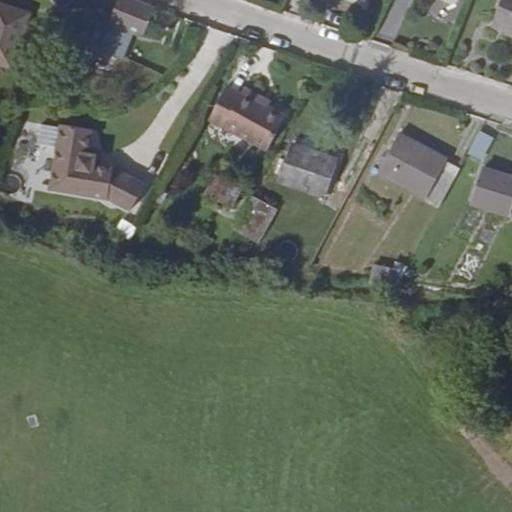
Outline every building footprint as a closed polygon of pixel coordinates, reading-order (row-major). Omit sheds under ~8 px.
[(155,8),(136,0),(117,0),(106,27),(140,43),(155,8)] [(511,0),(505,0),(493,30),(511,36),(511,0)] [(34,12),(26,10),(0,1),(0,57),(17,63),(33,15),(34,12)] [(287,113),(270,103),(261,97),(264,93),(248,84),(244,90),(230,82),(213,113),(269,146),(287,113)] [(261,97),(270,103),(272,98),(264,93),(261,97)] [(58,121),(42,184),(99,199),(124,213),(139,188),(106,170),(87,165),(89,155),(81,153),(87,129),(58,121)] [(495,138),(483,131),(471,151),(483,158),(495,138)] [(382,167),(441,203),(461,169),(447,161),(449,158),(403,132),(382,167)] [(337,162),(292,147),(281,180),(327,195),(337,162)] [(511,175),(485,167),(476,200),(511,210),(511,175)] [(217,174),(208,191),(233,205),(242,188),(217,174)] [(279,206),(253,192),(235,224),(260,239),(279,206)] [(391,208),(366,193),(359,204),(383,220),(391,208)]
